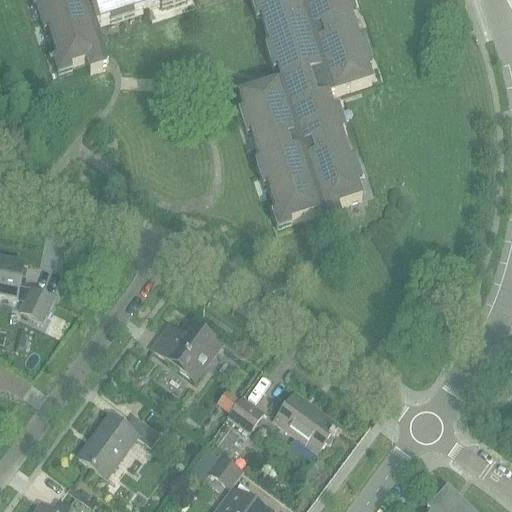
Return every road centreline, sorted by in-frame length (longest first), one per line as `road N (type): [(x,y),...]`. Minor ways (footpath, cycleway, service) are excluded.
road 1 (residential): [(425,431),(221,279),(161,254)]
road 2 (residential): [(0,471),(161,254)]
road 3 (residential): [(425,431),(478,357),(511,273)]
road 4 (residential): [(161,254),(0,199)]
